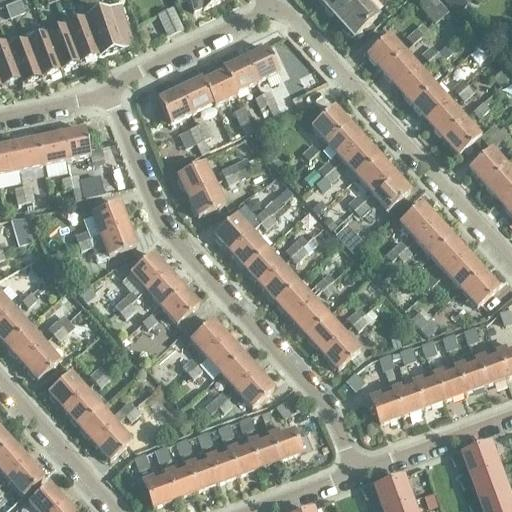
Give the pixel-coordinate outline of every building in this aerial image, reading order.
[(214,4),(212,0),(174,0),(177,5),(187,0),(192,13),(202,8),(203,10),(214,4)] [(317,0),(335,20),(356,0),(317,0)] [(361,0),(356,0),(335,20),(353,39),(377,18),(361,0)] [(466,0),(445,0),(445,1),(457,11),(466,0)] [(20,4),(13,7),(17,19),(25,17),(20,4)] [(10,22),(17,19),(13,7),(5,9),(10,22)] [(85,20),(98,58),(133,45),(119,7),(85,20)] [(171,10),(156,17),(167,40),(182,32),(171,10)] [(85,20),(65,28),(79,65),(98,58),(85,20)] [(59,73),(79,65),(65,28),(45,35),(59,73)] [(511,43),(511,28),(496,44),(505,52),(511,43)] [(421,37),(415,30),(405,39),(411,46),(421,37)] [(59,73),(45,35),(26,43),(40,80),(59,73)] [(381,74),(403,54),(388,36),(365,57),(381,74)] [(40,80),(26,43),(9,49),(19,82),(22,87),(40,80)] [(19,82),(9,49),(6,44),(0,46),(0,86),(1,89),(19,82)] [(420,56),(426,62),(436,54),(430,47),(420,56)] [(266,48),(244,59),(256,84),(278,74),(266,48)] [(381,74),(395,90),(418,70),(403,54),(381,74)] [(442,60),(436,54),(426,62),(432,69),(442,60)] [(224,71),(224,72),(235,94),(256,84),(244,59),(223,69),(224,71)] [(395,90),(410,107),(433,87),(418,70),(395,90)] [(203,82),(213,105),(215,108),(237,98),(235,94),(224,72),(203,82)] [(201,79),(180,90),(192,115),(213,105),(203,82),(201,79)] [(450,89),(456,96),(466,87),(460,80),(450,89)] [(410,107),(425,124),(447,104),(433,87),(410,107)] [(473,94),(466,87),(456,96),(462,103),(473,94)] [(170,125),(192,115),(180,90),(158,100),(170,125)] [(270,92),(262,96),(269,111),(277,107),(270,92)] [(274,122),(269,111),(262,96),(254,100),(266,125),(274,122)] [(425,124),(440,140),(462,121),(447,104),(425,124)] [(488,110),(481,104),(471,113),(477,120),(488,110)] [(312,127),(328,145),(349,125),(333,108),(312,127)] [(242,110),(233,114),(244,136),(252,132),(248,125),(249,125),(242,110)] [(477,138),(462,121),(440,140),(455,158),(477,138)] [(204,124),(196,127),(208,153),(216,150),(210,138),(211,138),(204,124)] [(328,145),(343,161),(364,142),(349,125),(328,145)] [(478,139),(483,145),(498,131),(493,126),(478,139)] [(201,157),(208,153),(196,127),(178,136),(184,150),(195,145),(201,157)] [(59,135),(65,162),(89,157),(83,130),(59,135)] [(504,137),(498,131),(483,145),(489,151),(504,137)] [(65,162),(59,135),(36,140),(41,167),(65,162)] [(12,145),(18,172),(41,167),(36,140),(12,145)] [(343,161),(358,178),(379,159),(364,142),(343,161)] [(0,176),(18,172),(12,145),(0,147),(0,176)] [(311,146),(302,155),(309,162),(318,153),(311,146)] [(466,171),(481,188),(503,168),(488,151),(466,171)] [(358,178),(373,195),(394,175),(379,159),(358,178)] [(317,172),(323,179),(333,170),(327,163),(317,172)] [(187,199),(213,186),(203,165),(177,178),(187,199)] [(224,181),(235,175),(239,174),(235,165),(220,173),(224,181)] [(481,188),(496,205),(511,190),(511,178),(503,168),(481,188)] [(339,176),(333,170),(323,179),(329,185),(339,176)] [(239,183),(235,175),(224,181),(228,188),(239,183)] [(394,175),(373,195),(388,212),(410,192),(394,175)] [(77,177),(68,179),(70,190),(79,188),(77,177)] [(62,192),(70,190),(68,179),(59,180),(62,192)] [(213,186),(187,199),(197,220),(224,207),(213,186)] [(29,187),(20,189),(24,204),(32,203),(29,187)] [(15,206),(24,204),(20,189),(12,191),(15,206)] [(511,190),(496,205),(511,222),(511,221),(511,190)] [(286,191),(277,199),(283,207),(292,199),(286,191)] [(347,205),(353,212),(363,203),(357,196),(347,205)] [(370,210),(363,203),(353,212),(360,219),(370,210)] [(100,237),(127,227),(118,204),(92,215),(100,237)] [(400,225),(415,242),(437,223),(421,205),(400,225)] [(261,227),(270,219),(273,216),(266,209),(254,220),(261,227)] [(215,237),(231,254),(252,235),(236,218),(215,237)] [(28,219),(13,222),(19,248),(34,245),(28,219)] [(275,225),(270,219),(261,227),(266,233),(275,225)] [(415,242),(430,259),(452,239),(437,223),(415,242)] [(127,227),(100,237),(109,259),(135,248),(127,227)] [(73,237),(76,245),(88,241),(85,233),(73,237)] [(231,254),(246,271),(267,252),(252,235),(231,254)] [(356,237),(345,247),(352,256),(363,246),(356,237)] [(285,254),(291,260),(308,245),(302,239),(285,254)] [(445,276),(467,256),(452,239),(430,259),(445,276)] [(91,249),(88,241),(76,245),(79,253),(91,249)] [(391,264),(398,258),(406,250),(400,243),(385,257),(391,264)] [(314,251),(308,245),(291,260),(297,267),(314,251)] [(412,256),(406,250),(398,258),(403,264),(412,256)] [(246,271),(261,288),(282,269),(267,252),(246,271)] [(129,275),(145,293),(166,273),(151,256),(129,275)] [(445,276),(461,292),(482,273),(467,256),(445,276)] [(261,288),(276,305),(297,285),(282,269),(261,288)] [(145,293),(160,310),(182,290),(166,273),(145,293)] [(482,273),(461,292),(476,310),(498,290),(482,273)] [(322,294),(331,286),(334,283),(328,276),(316,287),(322,294)] [(438,284),(431,277),(422,285),(429,293),(438,284)] [(276,305),(292,321),(313,302),(297,285),(276,305)] [(337,292),(331,286),(322,294),(328,300),(337,292)] [(197,307),(182,290),(160,310),(175,327),(197,307)] [(21,305),(27,311),(36,303),(30,297),(21,305)] [(0,324),(13,313),(0,298),(0,324)] [(112,310),(118,316),(129,307),(123,300),(112,310)] [(292,321),(307,338),(328,319),(313,302),(292,321)] [(135,313),(129,307),(118,316),(124,323),(135,313)] [(353,327),(362,319),(365,316),(359,309),(346,321),(353,327)] [(511,317),(510,312),(499,316),(505,329),(511,325),(511,317)] [(13,313),(0,324),(0,341),(6,349),(28,329),(13,313)] [(411,321),(419,330),(426,323),(418,314),(411,321)] [(151,318),(140,327),(146,334),(156,324),(151,318)] [(343,336),(328,319),(307,338),(322,355),(343,336)] [(367,325),(362,319),(353,327),(358,334),(367,325)] [(430,319),(426,323),(419,330),(427,338),(438,328),(430,319)] [(45,332),(51,338),(61,330),(55,323),(45,332)] [(190,344),(205,361),(227,341),(212,324),(190,344)] [(28,329),(6,349),(21,366),(43,346),(28,329)] [(67,336),(61,330),(51,338),(57,344),(67,336)] [(475,330),(464,334),(468,347),(480,344),(475,330)] [(359,353),(343,336),(322,355),(338,372),(359,353)] [(454,337),(442,341),(447,354),(458,350),(454,337)] [(227,341),(205,361),(220,378),(242,358),(227,341)] [(433,344),(422,347),(426,361),(438,357),(433,344)] [(43,346),(21,366),(36,383),(59,363),(43,346)] [(412,350),(400,354),(405,368),(416,364),(412,350)] [(496,354),(497,358),(505,380),(511,377),(511,352),(506,355),(504,351),(496,354)] [(390,357),(379,361),(384,374),(395,370),(390,357)] [(220,378),(235,394),(257,375),(242,358),(220,378)] [(485,388),(505,380),(497,358),(485,362),(483,358),(475,361),(476,365),(485,388)] [(181,370),(187,376),(196,369),(190,362),(181,370)] [(454,369),(455,373),(463,396),(485,388),(476,365),(464,370),(462,366),(454,369)] [(201,375),(196,369),(187,376),(192,383),(201,375)] [(88,379),(94,386),(103,378),(97,371),(88,379)] [(433,377),(434,381),(443,403),(463,396),(455,373),(443,378),(441,373),(433,377)] [(257,375),(235,394),(251,412),(273,392),(257,375)] [(63,413),(85,393),(94,386),(88,379),(79,387),(69,376),(47,396),(63,413)] [(355,376),(346,384),(356,395),(365,387),(355,376)] [(109,384),(103,378),(94,386),(100,392),(109,384)] [(443,403),(434,381),(422,385),(420,381),(412,384),(414,388),(422,411),(443,403)] [(391,392),(393,396),(401,418),(422,411),(414,388),(401,393),(400,389),(391,392)] [(85,393),(63,413),(78,430),(100,410),(85,393)] [(210,418),(218,411),(227,403),(220,396),(204,411),(210,418)] [(401,418),(393,396),(380,400),(378,396),(369,400),(379,426),(401,418)] [(233,410),(227,403),(218,411),(224,418),(233,410)] [(118,413),(124,420),(133,411),(127,405),(118,413)] [(294,417),(285,405),(276,413),(284,424),(294,417)] [(78,430),(93,447),(115,427),(100,410),(78,430)] [(139,418),(133,411),(124,420),(130,426),(139,418)] [(256,434),(251,420),(240,424),(244,438),(256,434)] [(115,427),(93,447),(108,464),(131,444),(115,427)] [(235,442),(230,428),(219,432),(224,446),(235,442)] [(0,431),(0,454),(11,444),(0,431)] [(214,449),(209,435),(198,439),(203,453),(214,449)] [(271,442),(279,464),(299,457),(292,435),(278,440),(276,436),(269,438),(271,442)] [(248,446),(249,450),(257,472),(279,464),(271,442),(258,447),(257,443),(248,446)] [(193,457),(188,443),(176,447),(181,461),(193,457)] [(0,454),(0,474),(6,481),(27,462),(11,444),(0,454)] [(466,462),(471,477),(473,481),(501,471),(492,447),(464,457),(463,454),(451,458),(454,466),(466,462)] [(172,465),(166,450),(155,454),(160,469),(172,465)] [(236,480),(257,472),(249,450),(237,454),(236,450),(227,453),(228,458),(236,480)] [(151,472),(145,458),(134,461),(140,476),(151,472)] [(206,461),(208,465),(215,487),(236,480),(228,458),(216,462),(215,458),(206,461)] [(27,462),(6,481),(22,499),(43,480),(27,462)] [(187,472),(194,495),(215,487),(208,465),(195,470),(193,466),(185,469),(187,472)] [(510,494),(501,471),(473,481),(471,477),(460,482),(463,489),(474,485),(480,501),(481,505),(510,494)] [(164,476),(166,480),(173,502),(194,495),(187,472),(174,477),(172,473),(164,476)] [(361,492),(364,499),(376,495),(382,510),(382,511),(388,511),(411,503),(403,479),(374,490),(373,487),(361,492)] [(152,510),(173,502),(166,480),(153,484),(151,481),(143,484),(152,510)] [(49,486),(28,505),(33,511),(57,511),(65,505),(49,486)] [(468,505),(470,511),(473,511),(483,508),(484,511),(511,511),(511,500),(510,494),(481,505),(480,501),(468,505)] [(376,511),(414,511),(411,503),(388,511),(382,511),(382,510),(376,511)]
